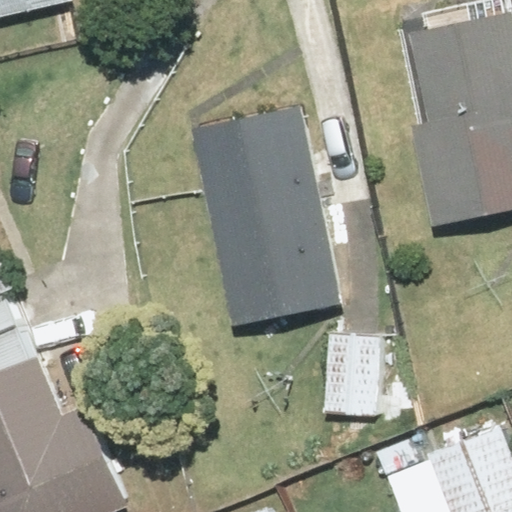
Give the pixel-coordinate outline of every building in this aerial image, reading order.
[(0,0),(0,19),(88,0),(0,0)] [(511,207),(511,10),(422,29),(441,122),(424,125),(444,222),(511,207)] [(353,301),(314,107),(206,128),(245,322),(353,301)] [(0,228),(0,302),(27,292),(0,228)] [(394,332),(331,327),(324,416),(387,421),(394,332)] [(55,355),(0,378),(0,509),(1,511),(132,511),(144,507),(102,405),(79,414),(55,355)] [(418,439),(381,453),(402,511),(506,511),(511,510),(511,450),(505,432),(426,461),(418,439)]
